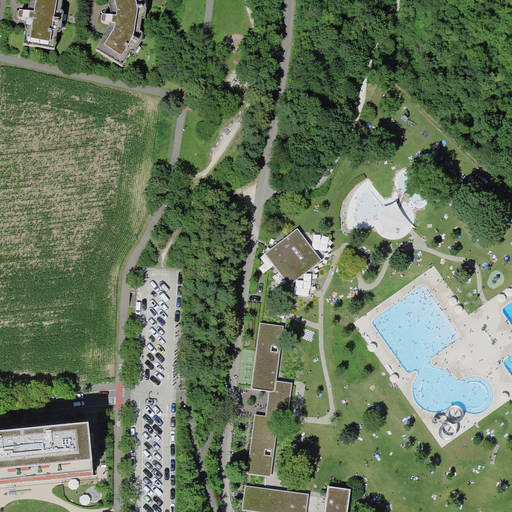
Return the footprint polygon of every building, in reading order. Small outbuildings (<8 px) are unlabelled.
[(30,13),(19,12),(18,12),(17,17),(18,19),(29,20),(28,29),(25,29),(23,45),(54,50),(56,35),(55,35),(59,10),(60,11),(61,0),(29,0),(29,4),(32,4),(30,13)] [(102,16),(101,21),(102,23),(113,25),(112,27),(106,38),(103,36),(95,50),(122,66),(131,52),(130,51),(136,40),(138,31),(139,32),(140,25),(141,19),(140,19),(141,10),(138,0),(108,0),(109,3),(111,3),(114,15),(114,17),(103,16),(102,16)] [(297,233),(267,255),(286,281),(316,260),(297,233)] [(291,384),(277,382),(273,382),(276,358),(293,360),(294,352),(277,350),(280,328),(260,326),(258,344),(251,343),(249,357),(257,358),(253,390),(270,392),(267,418),(255,417),(244,509),(258,511),(265,511),(304,511),(307,494),(263,489),(265,475),(270,476),(272,455),(287,457),(288,448),(274,446),(278,413),(288,414),(291,384)] [(346,511),(350,489),(328,487),(324,511),(346,511)]
